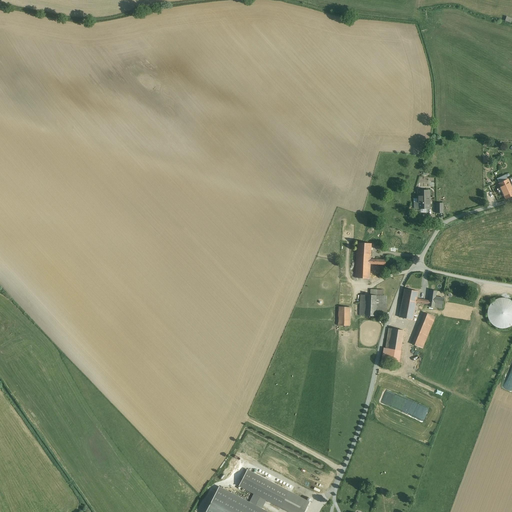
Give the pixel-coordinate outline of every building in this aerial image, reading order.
[(508,180),(499,184),(506,199),(511,195),(511,189),(511,188),(510,184),(508,180)] [(430,191),(418,191),(418,199),(418,209),(430,209),(430,191)] [(371,244),(357,243),(357,253),(371,254),(371,244)] [(371,254),(357,253),(355,278),(369,279),(370,264),(370,259),(371,254)] [(420,290),(407,287),(405,297),(400,316),(413,319),(417,303),(417,300),(418,297),(420,290)] [(438,291),(433,290),(431,300),(418,297),(417,300),(421,301),(430,303),(429,305),(435,306),(436,302),(437,297),(437,295),(438,291)] [(370,295),(365,295),(365,316),(376,316),(376,295),(370,295)] [(383,296),(376,295),(376,316),(387,317),(388,296),(383,296)] [(446,297),(437,295),(437,297),(436,302),(444,304),(446,297)] [(488,318),(489,321),(492,324),(495,327),(499,328),(503,329),(507,328),(511,326),(511,324),(511,301),(509,299),(505,298),(501,298),(497,299),(493,300),(491,303),(488,306),(487,310),(487,314),(488,318)] [(350,306),(338,306),(338,325),(350,325),(350,306)] [(437,316),(426,312),(420,328),(430,333),(437,316)] [(404,331),(389,328),(386,348),(401,350),(404,331)] [(430,333),(420,328),(414,343),(424,348),(425,347),(430,333)] [(459,328),(456,336),(462,339),(465,330),(459,328)] [(399,362),(401,350),(386,348),(384,348),(382,360),(399,362)] [(386,393),(382,400),(406,411),(408,406),(409,407),(411,404),(395,396),(394,398),(391,397),(391,395),(386,393)] [(304,511),(309,503),(247,471),(240,485),(255,493),(266,499),(267,500),(275,504),(291,511),(304,511)] [(250,504),(219,488),(206,511),(265,511),(260,509),(250,504)] [(255,493),(250,504),(260,509),(266,499),(255,493)]
